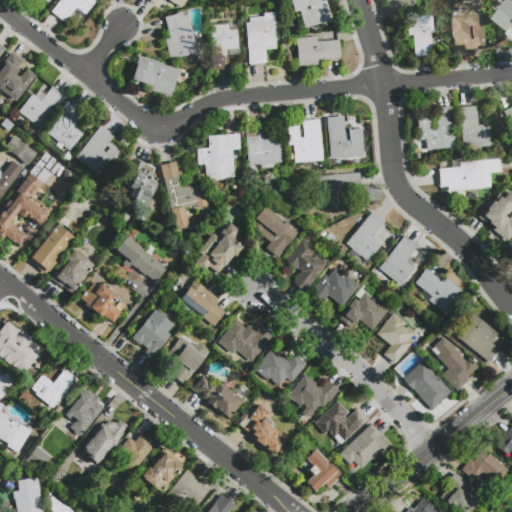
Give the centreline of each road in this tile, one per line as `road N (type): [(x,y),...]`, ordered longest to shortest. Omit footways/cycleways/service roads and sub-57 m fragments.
road 1 (residential): [(0,9),(155,126),(218,98),(511,73)]
road 2 (residential): [(0,277),(288,511)]
road 3 (residential): [(358,0),(384,85),(400,190),(511,303)]
road 4 (residential): [(251,282),(359,365),(432,448)]
road 5 (tertiary): [(357,511),(511,384)]
